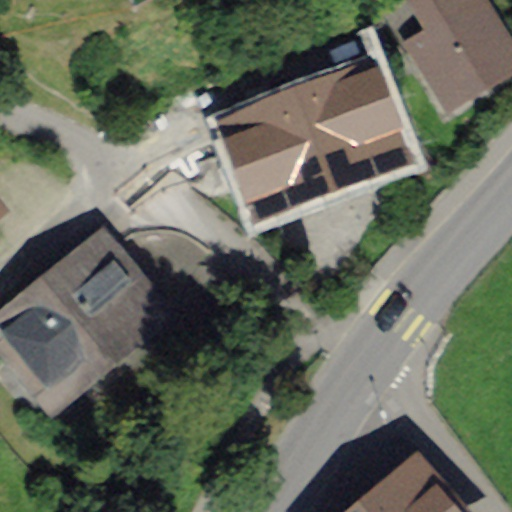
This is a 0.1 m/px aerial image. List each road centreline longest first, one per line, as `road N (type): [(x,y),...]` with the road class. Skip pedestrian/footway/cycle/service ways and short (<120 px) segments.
road 1 (residential): [(368,363),(159,197),(0,115)]
road 2 (secondary): [(368,363),(511,200)]
road 3 (residential): [(491,511),(368,363)]
road 4 (secondary): [(285,511),(368,363)]
